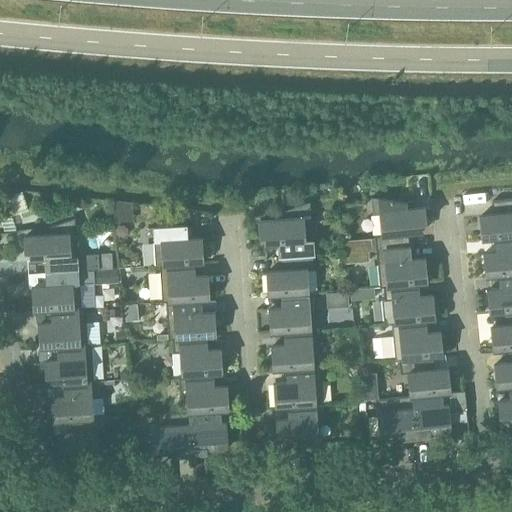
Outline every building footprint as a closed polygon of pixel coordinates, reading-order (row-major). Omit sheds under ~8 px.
[(275,196),(258,197),(258,208),(275,207),(275,196)] [(375,237),(376,250),(404,248),(402,235),(421,233),(420,225),(425,224),(423,208),(400,210),(399,204),(399,202),(370,198),(372,214),(380,213),(383,236),(375,237)] [(502,238),(511,236),(511,199),(498,201),(499,214),(480,216),(483,241),(502,239),(502,238)] [(131,203),(113,200),(114,222),(117,222),(132,222),(131,204),(131,203)] [(285,258),(313,256),(312,242),(304,243),(303,220),(311,219),(310,203),(282,212),(282,213),(283,220),(259,222),(260,238),(265,238),(266,246),(284,245),(285,258)] [(187,210),(171,208),(172,221),(188,220),(187,210)] [(98,255),(78,256),(75,218),(47,227),(48,229),(48,235),(25,237),(26,253),(31,253),(31,261),(50,260),(51,273),(94,270),(99,270),(98,256),(98,255)] [(187,226),(153,228),(154,243),(155,266),(159,265),(187,264),(187,265),(202,264),(201,239),(187,240),(187,226)] [(503,251),(484,253),(487,278),(505,276),(505,275),(511,274),(511,236),(502,238),(502,239),(503,251)] [(405,261),(404,248),(376,250),(380,288),(384,288),(384,287),(411,284),(411,285),(426,284),(424,259),(405,261)] [(111,255),(98,256),(99,270),(112,269),(111,255)] [(314,270),(313,256),(285,258),(286,271),(267,272),(269,297),(288,295),(307,293),(306,271),(314,270)] [(194,301),(208,301),(207,276),(188,277),(187,265),(187,264),(159,265),(162,303),(166,303),(166,302),(194,301)] [(81,308),(80,285),(94,284),(94,270),(51,273),(52,286),(33,287),(34,312),(57,310),(81,308)] [(511,311),(511,274),(505,275),(505,276),(507,288),(488,290),(490,315),(509,313),(509,312),(511,311)] [(384,325),(392,325),(392,324),(396,323),(419,321),(419,322),(434,320),(431,295),(413,297),(411,285),(411,284),(384,287),(384,288),(385,300),(381,300),(384,325)] [(288,295),(288,308),(270,309),(271,334),(290,333),(290,332),(318,330),(315,293),(307,293),(288,295)] [(200,337),(200,338),(215,337),(213,312),(194,314),(194,301),(166,302),(166,303),(168,335),(168,339),(168,340),(172,340),(172,339),(200,337)] [(41,349),(64,347),(63,346),(87,345),(85,308),(81,308),(57,310),(58,323),(39,324),(41,349)] [(511,311),(509,312),(509,313),(510,325),(492,327),(494,352),(511,349),(511,311)] [(419,321),(396,323),(392,324),(392,325),(395,362),(399,361),(399,360),(427,357),(427,358),(442,357),(439,332),(420,334),(419,322),(419,321)] [(292,369),(320,367),(318,330),(290,332),(290,333),(291,345),(272,346),(274,371),(293,370),(292,369)] [(116,342),(126,341),(126,331),(116,332),(116,342)] [(172,339),(172,340),(173,353),(181,353),(182,376),(206,374),(206,375),(221,374),(219,349),(201,351),(200,338),(200,337),(172,339)] [(46,361),(46,363),(39,364),(40,382),(47,382),(47,386),(70,384),(70,383),(86,382),(94,381),(91,345),(87,345),(63,346),(64,347),(64,359),(46,361)] [(449,393),(449,392),(447,369),(428,370),(427,358),(427,357),(399,360),(399,361),(401,375),(409,374),(411,396),(412,396),(446,393),(446,394),(449,393)] [(511,362),(495,364),(498,389),(511,387),(511,362)] [(315,405),(322,404),(323,403),(322,381),(321,381),(320,367),(292,369),(293,370),(293,382),(275,383),(276,408),(295,407),(295,406),(315,405)] [(124,368),(120,373),(120,380),(132,379),(132,368),(124,368)] [(182,376),(178,376),(181,413),(189,413),(224,410),(224,411),(227,411),(226,386),(207,387),(206,375),(206,374),(182,376)] [(54,422),(76,421),(76,420),(92,419),(91,396),(99,396),(98,381),(94,381),(86,382),(70,383),(70,384),(71,396),(52,398),(54,422)] [(450,432),(447,410),(466,408),(465,391),(449,392),(449,393),(446,394),(446,393),(412,396),(416,439),(439,437),(438,433),(450,432)] [(393,441),(416,439),(412,396),(411,396),(377,399),(381,439),(392,438),(393,441)] [(511,399),(499,401),(501,426),(511,424),(511,399)] [(316,419),(324,418),(323,404),(322,404),(315,405),(295,406),(295,407),(296,419),(277,420),(279,445),(317,443),(316,419)] [(189,413),(192,455),(215,454),(215,450),(226,450),(224,411),(224,410),(189,413)] [(181,413),(155,414),(158,454),(169,453),(169,457),(192,455),(189,413),(181,413)] [(366,413),(358,414),(359,425),(367,425),(366,413)] [(104,418),(92,419),(76,420),(76,421),(77,433),(58,434),(60,459),(99,457),(97,433),(105,433),(104,418)]
